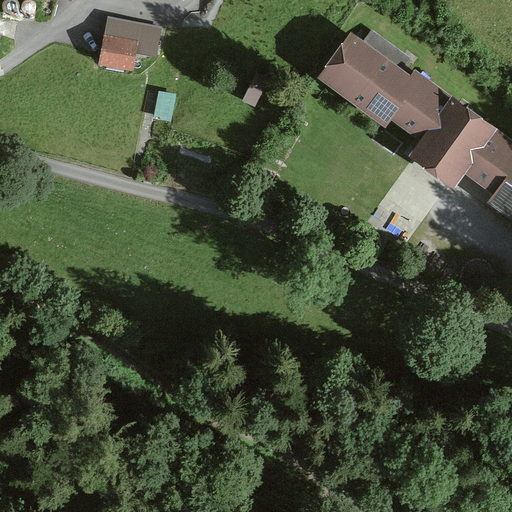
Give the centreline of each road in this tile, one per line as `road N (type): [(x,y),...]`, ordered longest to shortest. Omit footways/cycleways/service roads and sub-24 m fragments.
road 1 (track): [(0,158),(213,210),(511,332)]
road 2 (track): [(0,281),(368,511)]
